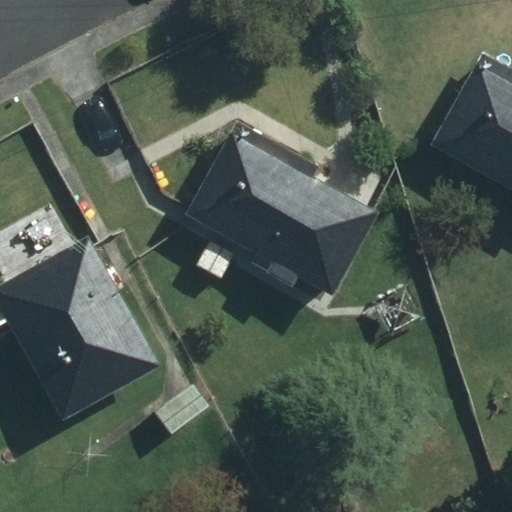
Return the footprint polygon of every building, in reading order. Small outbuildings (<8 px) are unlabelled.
[(511,79),(475,58),(423,147),(511,199),(511,203),(509,211),(511,212),(511,79)] [(221,141),(178,221),(264,269),(257,279),(276,290),(282,278),(320,299),(363,219),(301,183),(308,170),(228,127),(221,141)] [(78,243),(0,286),(0,333),(50,423),(148,369),(104,289),(111,286),(103,271),(96,274),(78,243)] [(226,255),(205,244),(191,269),(213,279),(226,255)] [(185,388),(149,414),(164,434),(199,408),(185,388)]
